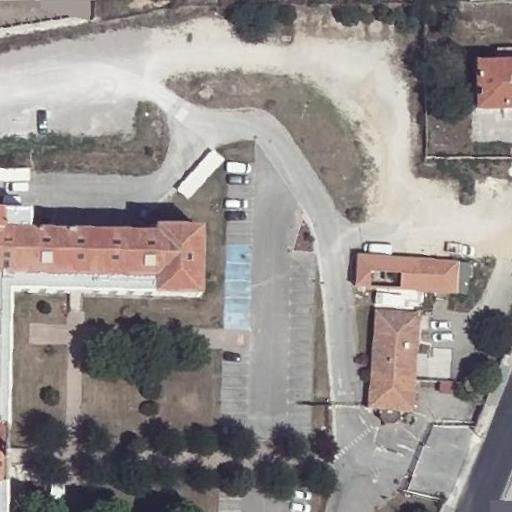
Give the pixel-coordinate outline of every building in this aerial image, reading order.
[(443,14),(444,2),(424,2),(424,14),(443,14)] [(477,66),(477,109),(511,109),(511,51),(497,51),(497,65),(477,66)] [(0,211),(0,231),(28,232),(28,213),(0,211)] [(0,511),(0,276),(154,280),(153,295),(153,296),(199,298),(200,230),(155,229),(154,235),(28,232),(0,231),(0,511)] [(452,293),(455,261),(352,254),(350,287),(452,293)] [(466,262),(455,261),(452,293),(464,294),(466,262)] [(8,293),(153,295),(154,280),(0,276),(0,430),(7,430),(7,428),(5,428),(5,418),(8,293)] [(414,312),(369,310),(363,409),(375,410),(375,419),(380,425),(388,426),(396,418),(397,411),(409,412),(414,312)] [(7,430),(0,430),(0,484),(6,484),(8,484),(8,481),(4,480),(4,465),(6,434),(9,434),(9,430),(7,430)]
